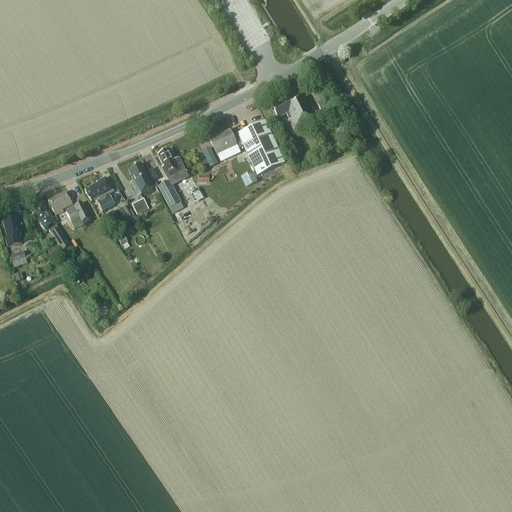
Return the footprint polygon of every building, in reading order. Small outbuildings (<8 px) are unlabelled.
[(318,119),(305,92),(288,101),(287,100),(272,107),(278,119),(286,115),(294,131),(318,119)] [(323,102),(318,104),(322,114),(328,111),(323,102)] [(237,147),(239,150),(243,147),(257,177),(284,164),(265,123),(238,136),(239,138),(234,140),(230,131),(209,141),(217,156),(237,147)] [(176,160),(170,150),(158,157),(164,167),(162,168),(168,180),(185,170),(179,158),(176,160)] [(131,184),(138,197),(153,190),(147,178),(141,166),(128,172),(134,183),(131,184)] [(253,172),(241,178),(246,189),(257,184),(253,172)] [(199,184),(209,184),(209,176),(199,176),(199,184)] [(113,193),(105,179),(97,184),(97,185),(85,192),(91,203),(99,198),(100,201),(96,203),(102,213),(114,206),(109,196),(113,193)] [(181,204),(169,182),(158,188),(170,210),(181,204)] [(194,193),(199,203),(207,200),(202,189),(194,193)] [(72,206),(66,193),(48,202),(55,217),(63,213),(62,211),(72,206)] [(149,211),(144,201),(132,207),(137,216),(149,211)] [(66,213),(74,230),(83,226),(82,223),(89,220),(82,204),(68,211),(68,212),(66,213)] [(181,204),(170,210),(173,216),(184,209),(181,204)] [(41,224),(40,225),(46,233),(49,231),(51,234),(50,235),(62,253),(72,246),(66,237),(66,236),(61,228),(58,230),(56,226),(58,225),(45,207),(34,214),(40,222),(41,224)] [(106,226),(118,219),(114,212),(102,218),(106,226)] [(21,236),(17,219),(3,222),(8,239),(6,240),(8,248),(22,245),(20,237),(21,236)] [(121,247),(128,243),(125,238),(118,242),(121,247)] [(50,256),(55,253),(49,245),(45,248),(50,256)] [(10,257),(14,268),(27,264),(24,253),(10,257)] [(85,260),(78,266),(83,272),(90,266),(85,260)] [(17,283),(23,281),(21,274),(15,276),(17,283)]
